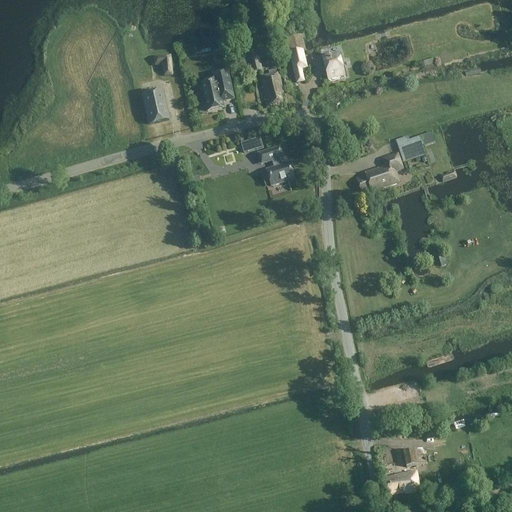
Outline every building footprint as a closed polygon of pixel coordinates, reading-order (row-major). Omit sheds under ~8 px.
[(286,39),(290,54),(303,51),(304,51),(300,35),(286,39)] [(303,51),(290,54),(289,55),(296,85),(304,83),(302,70),(307,69),(303,51)] [(262,72),(258,58),(257,52),(247,54),(252,74),(262,72)] [(344,77),(338,54),(322,58),(328,81),(344,77)] [(154,66),(162,66),(171,65),(170,56),(153,58),(154,66)] [(242,64),(244,73),(250,72),(249,63),(242,64)] [(172,77),(171,65),(162,66),(164,77),(172,77)] [(283,94),(278,73),(276,73),(275,70),(267,72),(268,75),(261,77),(268,106),(282,103),(280,94),(283,94)] [(204,98),(207,112),(223,109),(221,102),(233,99),(227,72),(211,75),(213,83),(199,86),(202,98),(204,98)] [(162,92),(143,96),(149,126),(169,121),(162,92)] [(395,141),(403,163),(427,155),(420,137),(409,141),(408,137),(395,141)] [(425,142),(428,150),(436,147),(433,139),(425,142)] [(289,165),(281,167),(279,160),(283,159),(280,148),(257,155),(261,166),(271,163),(274,170),(266,172),(271,187),(294,180),(289,165)] [(403,170),(398,155),(382,160),(384,168),(364,174),(365,177),(356,180),(361,193),(369,190),(371,193),(399,184),(395,173),(403,170)] [(454,172),(440,177),(441,184),(457,179),(454,172)] [(370,394),(372,402),(386,399),(387,403),(417,396),(413,383),(370,394)] [(390,446),(398,471),(406,469),(398,444),(390,446)] [(403,453),(406,468),(425,465),(422,450),(403,453)] [(467,466),(458,468),(461,483),(470,481),(467,466)] [(419,493),(416,473),(397,476),(397,478),(385,480),(388,497),(404,494),(405,495),(419,493)]
